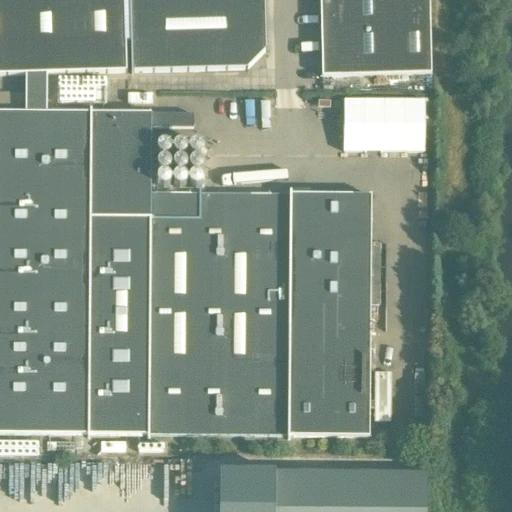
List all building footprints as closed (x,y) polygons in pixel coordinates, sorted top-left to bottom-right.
[(0,0),(0,77),(26,77),(49,76),(247,71),(266,52),(264,0),(0,0)] [(320,0),(322,80),(431,78),(429,0),(320,0)] [(0,436),(369,440),(371,198),(151,196),(152,130),(194,131),(194,116),(48,115),(49,76),(26,77),(25,115),(0,114),(0,436)] [(386,425),(402,425),(401,375),(385,376),(386,425)] [(6,441),(6,461),(49,460),(49,441),(6,441)] [(220,474),(219,511),(427,511),(428,476),(415,476),(220,474)]
